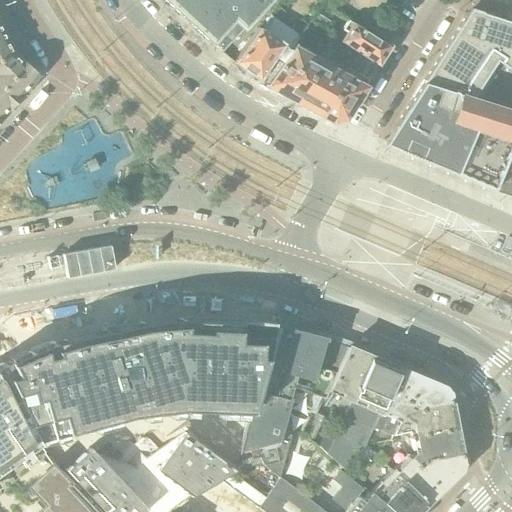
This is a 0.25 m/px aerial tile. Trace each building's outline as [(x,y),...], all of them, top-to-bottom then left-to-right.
[(240,31),(269,0),(162,0),(181,17),(180,17),(188,24),(210,44),(210,43),(218,51),(227,41),(228,41),(238,29),(240,31)] [(511,24),(475,12),(471,12),(468,13),(465,15),(410,101),(382,145),(403,154),(421,162),(440,170),(457,177),(475,184),(493,192),(500,170),(510,140),(511,133),(511,24)] [(345,46),(363,57),(377,66),(388,48),(348,21),(342,29),(345,31),(339,42),(345,46)] [(264,85),(264,86),(290,50),(278,40),(276,42),(257,28),(232,63),(233,63),(257,81),(257,80),(264,85)] [(0,60),(12,55),(1,32),(0,32),(0,60)] [(322,50),(327,42),(321,38),(316,47),(322,50)] [(341,54),(333,66),(346,76),(322,118),(326,120),(327,120),(332,121),(337,121),(341,119),(345,115),(368,79),(356,71),(363,57),(345,46),(339,42),(338,41),(333,49),(341,54)] [(346,76),(333,66),(294,44),(290,50),(264,86),(322,118),(346,76)] [(0,105),(7,111),(19,98),(18,97),(35,78),(37,76),(21,62),(21,63),(12,55),(0,60),(0,105)] [(510,198),(511,191),(511,173),(500,170),(493,192),(500,194),(506,196),(510,198)] [(12,360),(0,365),(0,371),(36,445),(50,438),(126,417),(178,411),(201,412),(248,414),(272,327),(233,322),(180,320),(141,323),(76,336),(51,344),(12,360)] [(278,478),(278,477),(290,436),(281,428),(292,390),(323,399),(327,392),(346,348),(322,340),(272,327),(235,461),(232,471),(260,464),(278,478)] [(343,415),(369,358),(346,348),(327,392),(343,399),(337,412),(343,415)] [(392,436),(400,419),(404,410),(448,402),(446,393),(442,388),(369,358),(343,415),(332,441),(326,454),(365,444),(378,415),(379,415),(373,428),(392,436)] [(100,511),(72,482),(62,471),(36,445),(0,371),(0,511),(100,511)] [(453,428),(448,402),(404,410),(400,419),(392,436),(392,437),(409,433),(409,436),(453,428)] [(314,440),(324,417),(316,414),(306,436),(314,440)] [(86,448),(62,471),(72,482),(77,476),(108,508),(102,511),(170,511),(187,497),(232,471),(239,444),(219,423),(213,428),(208,423),(196,434),(188,425),(179,432),(168,447),(144,449),(157,463),(151,471),(128,493),(86,448)] [(458,453),(453,428),(409,436),(413,452),(408,456),(414,462),(458,453)] [(326,454),(332,441),(323,437),(318,447),(326,454)] [(344,471),(356,457),(364,446),(365,444),(326,454),(344,471)] [(366,446),(361,452),(364,455),(368,459),(373,459),(376,456),(366,446)] [(388,460),(380,452),(376,456),(384,464),(388,460)] [(380,486),(371,494),(390,511),(417,511),(426,502),(458,471),(460,466),(458,453),(414,462),(408,456),(394,471),(390,468),(376,482),(380,486)] [(376,456),(373,460),(380,468),(384,464),(376,456)] [(323,511),(278,477),(278,478),(264,497),(231,473),(219,480),(256,508),(260,511),(323,511)] [(343,511),(361,489),(349,479),(341,489),(330,501),(343,511)] [(260,511),(256,508),(219,480),(187,497),(170,511),(260,511)] [(390,511),(371,494),(368,491),(362,498),(361,497),(355,497),(345,510),(345,511),(390,511)]
